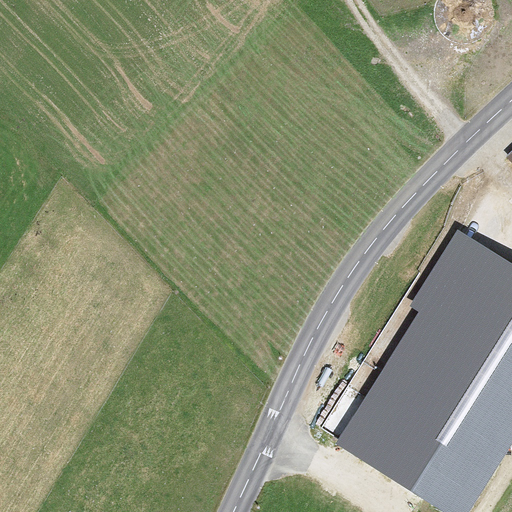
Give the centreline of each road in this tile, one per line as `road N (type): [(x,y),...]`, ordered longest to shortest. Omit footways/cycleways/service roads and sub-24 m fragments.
road 1 (tertiary): [(511,99),(365,251),(315,332),(233,511)]
road 2 (track): [(354,0),(393,59),(511,190)]
road 3 (track): [(382,511),(269,433)]
